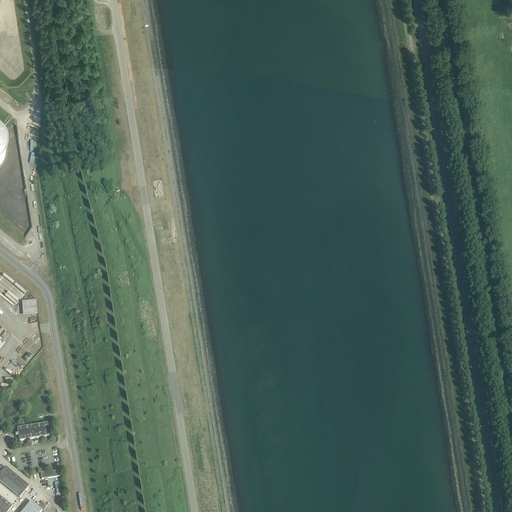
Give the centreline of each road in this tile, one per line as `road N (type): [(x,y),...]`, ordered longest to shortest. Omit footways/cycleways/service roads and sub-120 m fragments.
road 1 (secondary): [(498,511),(417,0)]
road 2 (unclassified): [(192,511),(113,0)]
road 3 (unclassified): [(81,511),(48,296),(0,250)]
